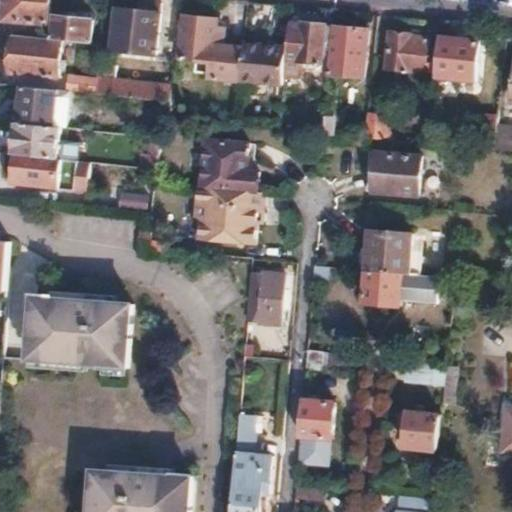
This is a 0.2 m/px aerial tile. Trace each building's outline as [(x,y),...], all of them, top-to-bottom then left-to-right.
[(6,0),(5,19),(49,23),(51,0),(6,0)] [(119,9),(114,50),(157,54),(162,3),(140,1),(139,11),(119,9)] [(55,15),(53,38),(64,40),(92,42),(94,19),(55,15)] [(186,16),(182,59),(213,61),(211,77),(241,80),(244,48),(224,47),(225,29),(218,28),(219,19),(186,16)] [(288,47),(287,59),(304,61),(305,54),(331,56),(334,26),(305,23),(304,32),(290,31),(288,47)] [(331,56),(329,73),(365,76),(370,30),(334,26),(331,56)] [(392,31),(388,69),(437,74),(438,63),(434,63),(435,48),(430,48),(431,38),(414,36),(414,34),(392,31)] [(16,35),(13,71),(60,76),(64,40),(53,38),(16,35)] [(437,74),(437,78),(478,81),(481,40),(441,36),(438,63),(437,74)] [(241,80),(240,86),(284,90),(287,59),(288,47),(245,43),(244,48),(241,80)] [(98,78),(97,94),(172,102),(174,86),(116,80),(117,67),(100,65),(98,78)] [(71,75),(70,91),(72,91),(97,94),(98,78),(71,75)] [(315,75),(314,90),(327,92),(328,76),(315,75)] [(25,86),(21,122),(62,127),(68,128),(72,91),(70,91),(25,86)] [(368,115),(366,138),(385,140),(387,117),(368,115)] [(480,116),(477,148),(496,149),(497,134),(499,117),(480,116)] [(324,117),(322,134),(327,135),(331,135),(333,118),(324,117)] [(18,122),(14,153),(33,156),(32,170),(57,173),(62,127),(21,122),(18,122)] [(433,122),(431,144),(440,145),(442,123),(433,122)] [(511,135),(497,134),(496,149),(511,150),(511,135)] [(200,186),(197,218),(203,218),(201,239),(256,243),(258,221),(260,206),(266,207),(267,191),(258,190),(260,171),(249,170),(243,170),(244,159),(249,160),(251,143),(209,140),(205,186),(200,186)] [(379,152),(375,191),(420,195),(423,156),(379,152)] [(121,205),(150,205),(150,192),(121,192),(121,205)] [(371,230),(368,269),(404,273),(410,273),(414,233),(371,230)] [(0,240),(0,289),(8,291),(11,242),(0,240)] [(368,269),(365,302),(401,305),(404,273),(368,269)] [(259,319),(258,322),(279,324),(284,274),(263,272),(263,275),(251,274),(248,318),(259,319)] [(35,300),(31,366),(131,374),(135,307),(35,300)] [(308,362),(308,364),(353,367),(354,355),(309,351),(308,362)] [(437,364),(435,384),(445,386),(447,366),(447,365),(437,364)] [(305,399),(302,436),(334,438),(337,402),(305,399)] [(511,406),(508,406),(502,450),(511,450),(511,406)] [(411,411),(407,448),(439,451),(443,414),(411,411)] [(241,414),(235,491),(262,493),(273,494),(276,453),(254,452),(256,432),(257,415),(241,414)] [(0,441),(0,456),(7,457),(8,442),(0,441)] [(95,467),(92,511),(192,511),(195,475),(95,467)] [(298,484),(297,496),(318,497),(319,486),(298,484)] [(235,491),(233,511),(260,511),(262,493),(235,491)] [(423,497),(421,511),(432,511),(434,498),(423,497)]
